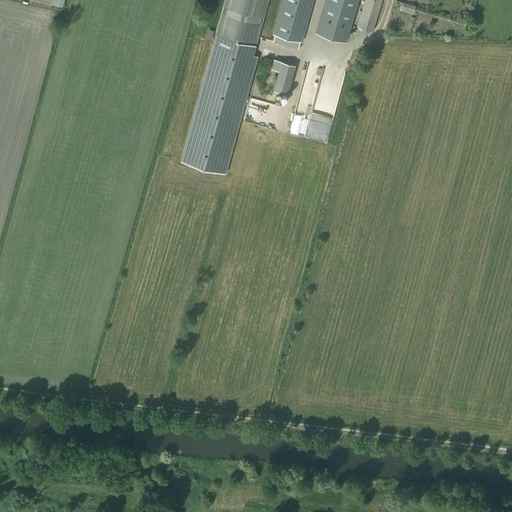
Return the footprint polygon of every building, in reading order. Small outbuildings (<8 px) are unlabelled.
[(224,0),(215,35),(180,160),(226,173),(258,56),(253,55),(255,46),(268,0),(224,0)] [(281,0),(272,34),(274,35),(273,41),(298,48),(300,42),(302,43),(313,0),(281,0)] [(324,0),(315,33),(346,42),(347,40),(350,40),(351,36),(349,35),(359,0),(364,0),(357,26),(373,31),(381,0),(324,0)] [(403,2),(401,11),(413,14),(415,5),(403,2)] [(295,65),(274,59),(271,69),(278,71),(274,90),(288,93),(295,65)]
